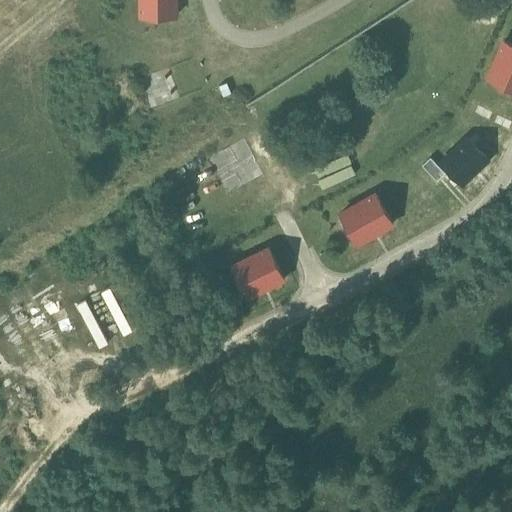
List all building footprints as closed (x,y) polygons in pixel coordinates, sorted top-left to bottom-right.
[(175,0),(133,0),(133,19),(176,18),(175,0)] [(511,47),(497,41),(482,79),(511,91),(511,47)] [(160,69),(149,72),(153,86),(164,83),(160,69)] [(464,135),(434,163),(459,189),(488,162),(472,145),(464,135)] [(214,157),(229,189),(258,175),(242,143),(214,157)] [(426,159),(418,167),(434,183),(442,175),(426,159)] [(372,193),(335,214),(354,248),(392,227),(372,193)] [(266,248),(228,266),(246,304),(284,285),(266,248)] [(76,366),(55,376),(66,397),(86,388),(76,366)]
